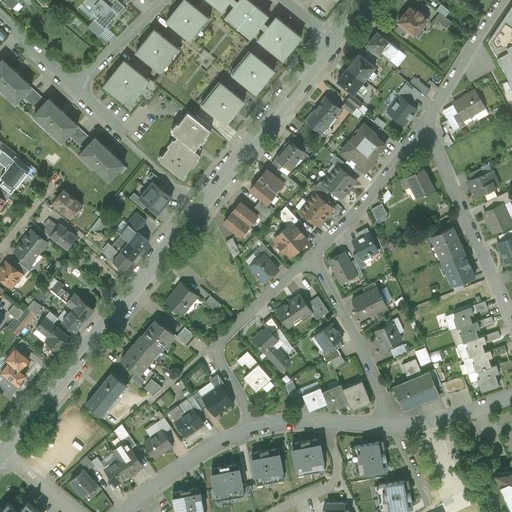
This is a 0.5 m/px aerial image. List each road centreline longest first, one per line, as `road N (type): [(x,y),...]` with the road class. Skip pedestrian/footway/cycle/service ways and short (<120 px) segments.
road 1 (tertiary): [(2,455),(338,40)]
road 2 (residential): [(428,122),(511,323)]
road 3 (residential): [(310,255),(393,425)]
road 4 (residential): [(428,122),(377,190),(310,255)]
road 5 (residential): [(506,0),(428,122)]
road 6 (residential): [(310,255),(211,349)]
road 7 (residential): [(259,428),(215,445),(141,495)]
road 8 (residential): [(75,89),(166,0)]
road 9 (residential): [(327,423),(337,475),(326,489),(274,511)]
road 10 (residential): [(511,397),(449,418),(393,425)]
